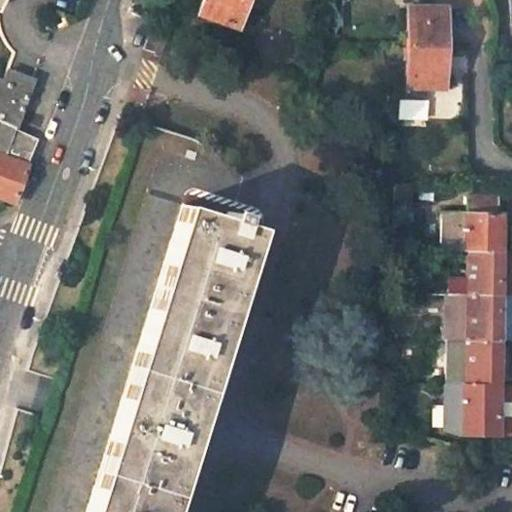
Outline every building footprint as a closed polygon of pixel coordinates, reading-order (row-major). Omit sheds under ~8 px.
[(244,0),(201,0),(196,13),(236,27),(244,0)] [(444,6),(405,5),(405,49),(443,48),(444,6)] [(443,48),(405,49),(404,88),(443,89),(443,48)] [(8,83),(0,80),(0,121),(14,127),(23,103),(32,79),(12,72),(8,83)] [(26,164),(31,154),(23,151),(7,142),(14,127),(0,121),(0,197),(12,202),(20,181),(26,164)] [(30,135),(14,127),(7,142),(23,151),(30,135)] [(496,196),(466,196),(466,211),(496,212),(496,196)] [(183,204),(87,511),(167,511),(256,227),(183,204)] [(440,249),(465,249),(466,211),(440,211),(440,249)] [(466,211),(465,249),(467,249),(500,250),(500,212),(496,212),(466,211)] [(511,250),(500,250),(467,249),(467,277),(447,277),(447,294),(499,295),(511,295),(511,250)] [(499,295),(447,294),(446,309),(456,309),(455,339),(498,340),(499,295)] [(511,295),(499,295),(498,340),(511,340),(511,295)] [(455,339),(445,339),(444,384),(497,385),(498,340),(455,339)] [(511,435),(511,416),(507,416),(507,400),(511,400),(511,385),(497,385),(444,384),(443,431),(461,435),(496,436),(496,433),(503,433),(505,436),(511,435)]
